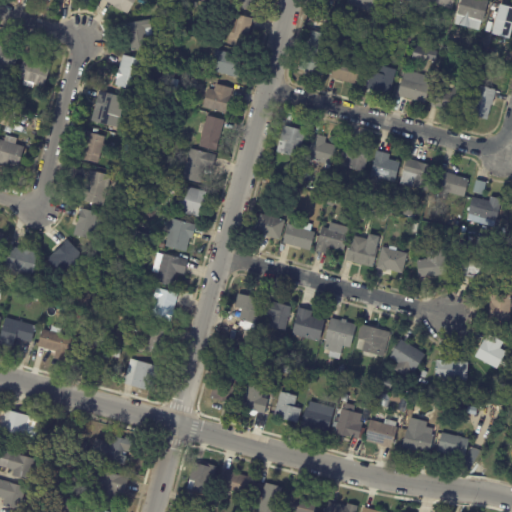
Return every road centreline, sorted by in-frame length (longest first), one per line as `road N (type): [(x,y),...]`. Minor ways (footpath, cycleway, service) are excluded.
road 1 (residential): [(287,0),(151,511)]
road 2 (residential): [(0,376),(370,477),(453,489)]
road 3 (residential): [(0,11),(81,36),(34,208),(0,194)]
road 4 (residential): [(511,125),(505,156),(265,89)]
road 5 (residential): [(219,255),(447,316)]
